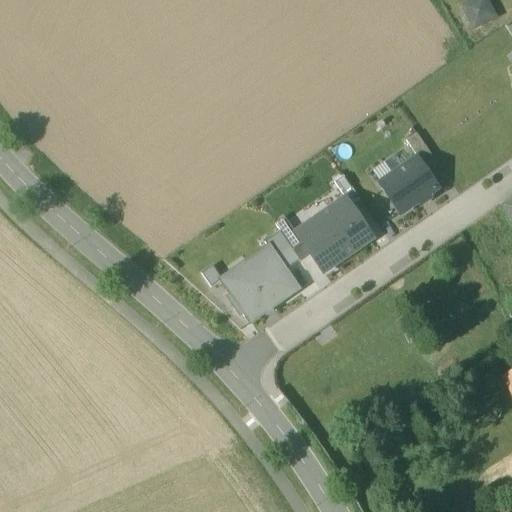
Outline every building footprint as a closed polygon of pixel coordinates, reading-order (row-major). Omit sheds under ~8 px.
[(495,18),(484,0),(476,0),(461,8),(473,30),(495,18)] [(437,165),(416,135),(406,142),(418,160),(426,172),(437,165)] [(399,215),(437,188),(426,172),(418,160),(380,186),(399,215)] [(359,200),(343,177),(334,184),(345,200),(350,207),(359,200)] [(511,199),(500,207),(511,230),(511,199)] [(323,274),(373,240),(350,207),(345,200),(296,235),(323,274)] [(268,249),(275,259),(276,259),(285,272),(300,262),(280,233),(264,244),(268,249)] [(268,249),(242,266),(246,272),(255,273),(275,259),(268,249)] [(276,259),(275,259),(255,273),(246,272),(242,266),(222,281),(221,281),(221,282),(232,297),(229,299),(240,315),(243,313),(250,324),(298,291),(285,272),(276,259)] [(211,289),(221,282),(221,281),(222,281),(212,267),(201,275),(211,289)]
